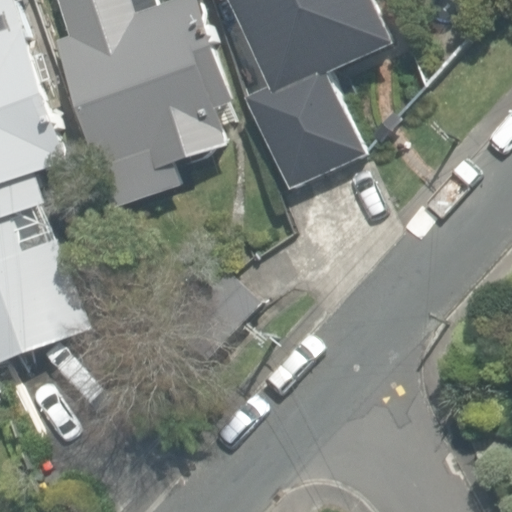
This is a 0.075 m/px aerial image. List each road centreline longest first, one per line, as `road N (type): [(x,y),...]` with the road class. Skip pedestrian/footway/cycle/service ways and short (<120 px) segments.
road 1 (residential): [(511,155),(332,379)]
road 2 (residential): [(332,379),(206,511)]
road 3 (residential): [(332,379),(422,511)]
